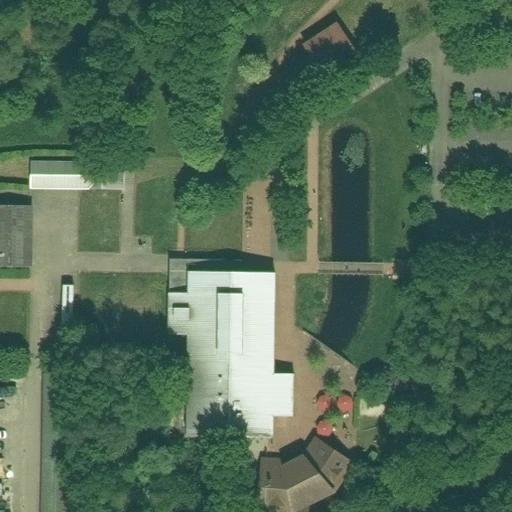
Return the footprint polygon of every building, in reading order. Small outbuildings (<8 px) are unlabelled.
[(303,46),(322,76),(356,55),(336,24),(303,46)] [(31,168),(31,191),(122,190),(122,165),(122,162),(31,163),(31,168)] [(30,208),(0,207),(0,268),(29,269),(30,208)] [(190,335),(189,440),(251,440),(262,440),(271,440),(271,416),(282,416),(291,416),(292,375),(283,375),(274,375),(276,274),(266,273),(186,273),(186,294),(177,293),(169,293),(168,335),(190,335)] [(0,374),(22,374),(22,354),(0,354),(0,374)] [(79,511),(82,378),(45,377),(41,511),(79,511)] [(261,460),(256,511),(301,511),(337,495),(354,465),(317,440),(304,456),(294,460),(284,463),(261,460)]
